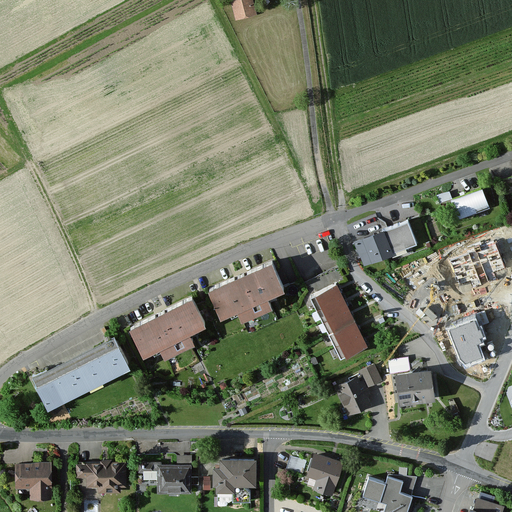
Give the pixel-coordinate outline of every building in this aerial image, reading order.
[(234,22),(256,16),(251,0),(238,0),(229,2),(234,22)] [(450,201),(458,222),(490,211),(482,190),(450,201)] [(384,227),(395,254),(419,244),(408,217),(384,227)] [(354,239),(365,266),(393,254),(382,228),(354,239)] [(271,268),(207,296),(219,324),(236,317),(240,326),(271,312),(267,303),(283,296),(271,268)] [(310,273),(312,287),(332,285),(330,271),(310,273)] [(330,333),(354,320),(336,288),(312,301),(330,333)] [(190,304),(127,334),(141,362),(159,354),(163,362),(192,348),(188,339),(204,332),(190,304)] [(474,321),(450,330),(460,359),(465,364),(482,358),(477,345),(482,343),(480,339),(483,337),(480,330),(478,331),(474,321)] [(368,349),(354,324),(332,336),(346,361),(368,349)] [(46,413),(129,371),(113,339),(30,382),(46,413)] [(333,384),(349,418),(371,407),(364,391),(382,383),(374,366),(333,384)] [(398,406),(434,402),(431,371),(395,375),(398,406)] [(478,453),(491,459),(497,446),(484,439),(478,453)] [(287,466),(303,470),(307,457),(291,452),(287,466)] [(316,492),(332,497),(342,464),(311,454),(303,480),(318,485),(316,492)] [(231,488),(257,487),(255,461),(217,463),(218,470),(212,470),(214,495),(231,494),(231,488)] [(25,499),(50,499),(49,464),(12,465),(12,491),(24,491),(25,499)] [(98,494),(118,494),(118,488),(127,488),(127,465),(78,465),(78,479),(86,479),(86,488),(98,488),(98,494)] [(157,494),(188,493),(187,468),(157,469),(157,494)] [(415,511),(424,479),(390,470),(379,511),(383,511),(415,511)] [(473,499),(469,511),(506,511),(507,507),(473,499)]
